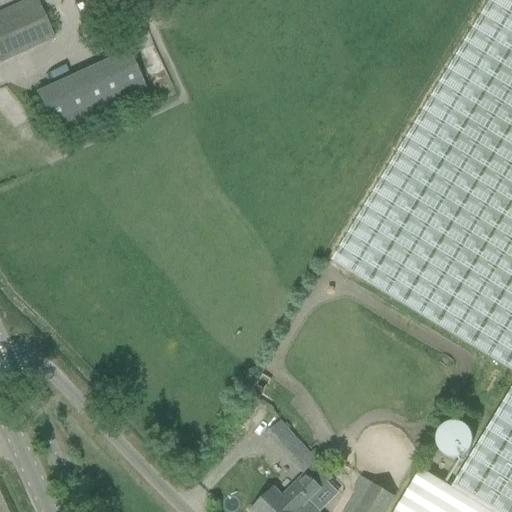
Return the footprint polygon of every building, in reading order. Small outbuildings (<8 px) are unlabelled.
[(31,0),(0,14),(0,62),(52,39),(36,0),(31,0)] [(511,511),(511,0),(491,0),(331,263),(511,372),(511,388),(451,489),(420,470),(394,511),(511,511)] [(48,126),(143,88),(127,49),(32,88),(48,126)] [(242,409),(252,415),(259,404),(249,397),(242,409)] [(436,441),(436,444),(437,446),(438,449),(439,451),(440,453),(442,455),(443,456),(445,457),(447,458),(448,459),(451,460),(453,460),(455,460),(458,460),(460,459),(462,459),(465,457),(467,456),(469,454),(470,452),(471,450),(472,448),(473,446),(473,443),(473,441),(473,439),(472,437),(472,435),(471,433),(470,431),(468,429),(466,427),(464,426),(462,425),(459,424),(457,424),(454,424),(452,424),(450,424),(448,425),(446,426),(444,427),(442,428),(441,430),(439,432),(438,434),(437,436),(437,439),(436,441)] [(250,511),(297,511),(306,504),(320,490),(331,479),(314,458),(300,472),(304,476),(281,498),(272,489),(250,511)] [(352,503),(358,507),(355,511),(385,511),(394,498),(362,479),(353,493),(357,495),(352,503)]
